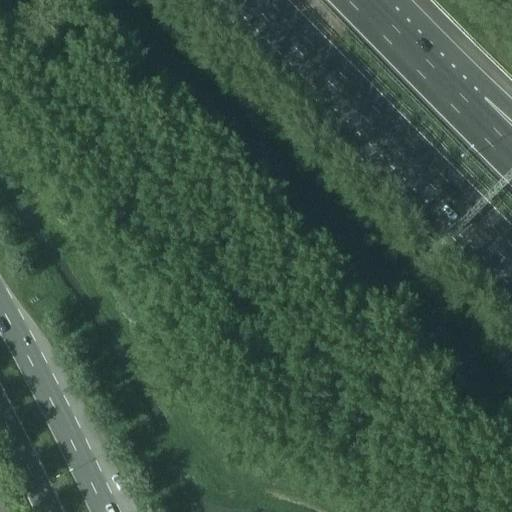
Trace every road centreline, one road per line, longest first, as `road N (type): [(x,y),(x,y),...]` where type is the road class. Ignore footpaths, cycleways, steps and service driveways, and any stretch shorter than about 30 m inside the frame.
road 1 (motorway): [(258,0),(511,255)]
road 2 (primary): [(101,511),(0,307)]
road 3 (motorway): [(471,115),(356,0)]
